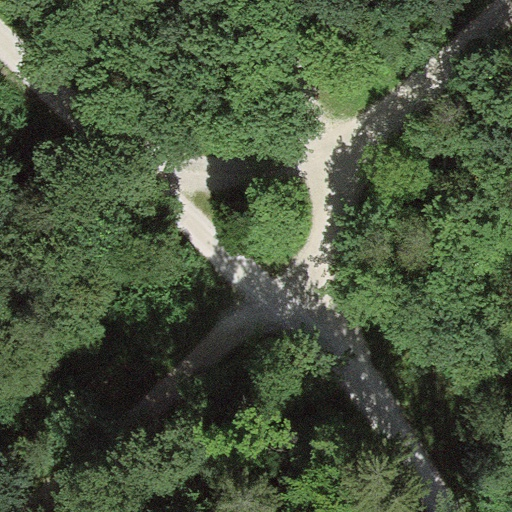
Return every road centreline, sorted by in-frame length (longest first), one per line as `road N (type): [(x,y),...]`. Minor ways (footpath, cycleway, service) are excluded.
road 1 (track): [(0,46),(139,187),(280,302)]
road 2 (track): [(23,511),(280,302)]
road 3 (track): [(280,302),(358,366),(444,511)]
road 4 (track): [(511,10),(314,171)]
road 5 (track): [(139,187),(314,171)]
road 6 (track): [(287,0),(314,171)]
road 7 (track): [(314,171),(280,302)]
